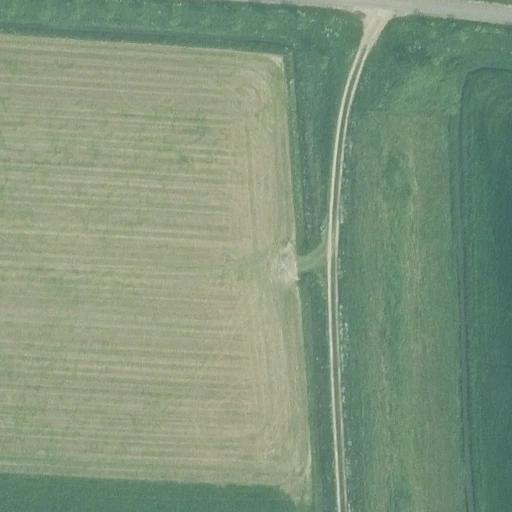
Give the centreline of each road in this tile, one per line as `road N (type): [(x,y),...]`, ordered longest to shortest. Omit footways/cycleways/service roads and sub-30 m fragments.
road 1 (track): [(381,1),(339,123),(325,205),(337,511)]
road 2 (unclassified): [(511,17),(348,0)]
